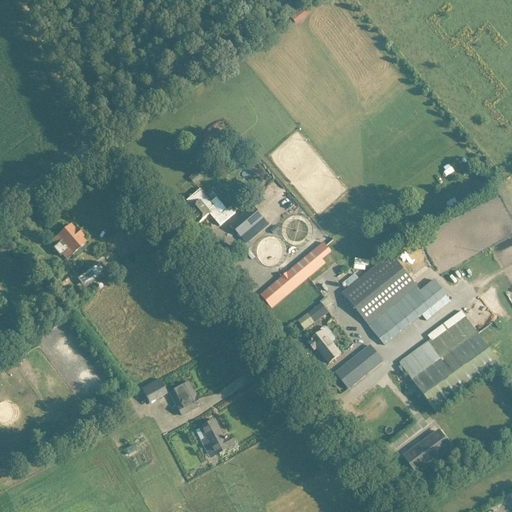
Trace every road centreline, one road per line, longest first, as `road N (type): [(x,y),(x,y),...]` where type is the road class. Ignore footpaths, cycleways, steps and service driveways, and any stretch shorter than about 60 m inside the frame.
road 1 (unclassified): [(397,511),(90,145)]
road 2 (unclassified): [(90,145),(284,0)]
road 3 (unclassified): [(90,145),(21,0)]
